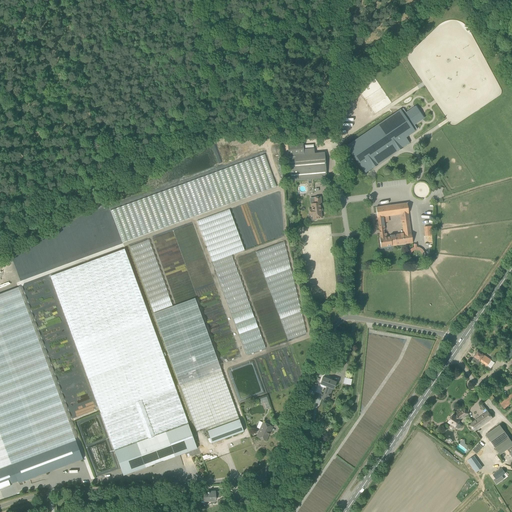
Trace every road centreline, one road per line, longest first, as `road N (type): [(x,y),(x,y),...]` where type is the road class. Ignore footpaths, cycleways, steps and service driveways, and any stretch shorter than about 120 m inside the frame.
road 1 (unclassified): [(265,479),(341,320),(439,333),(459,344)]
road 2 (unclassified): [(0,506),(55,491),(265,479)]
road 3 (primary): [(345,511),(451,356)]
road 4 (track): [(341,0),(334,141)]
